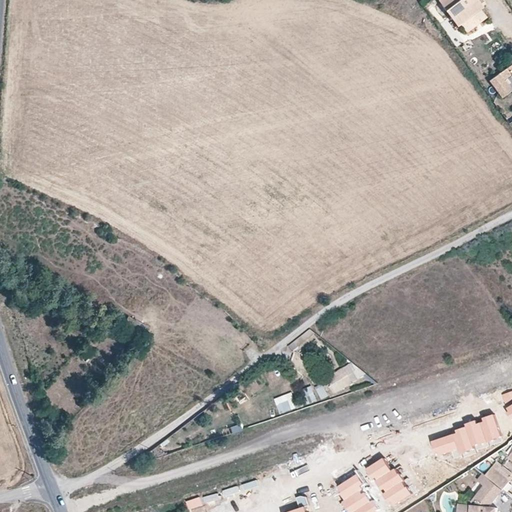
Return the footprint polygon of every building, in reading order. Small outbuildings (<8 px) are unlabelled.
[(461,22),(481,7),(483,5),(479,0),(439,0),(458,25),(461,22)] [(487,16),(481,7),(461,22),(467,31),(487,16)] [(511,67),(492,81),(500,93),(509,87),(506,82),(511,77),(511,67)] [(491,82),(485,86),(491,96),(497,92),(491,82)] [(511,90),(509,87),(500,93),(503,97),(511,91),(511,90)] [(58,312),(70,318),(74,312),(62,306),(58,312)] [(86,310),(80,321),(89,327),(96,315),(86,310)] [(358,379),(354,372),(349,375),(353,381),(358,379)] [(316,385),(321,397),(330,393),(325,382),(316,385)] [(308,401),(316,400),(315,385),(307,386),(308,401)] [(511,390),(502,395),(507,407),(511,404),(511,390)] [(275,396),(278,408),(296,404),(293,391),(275,396)] [(456,433),(431,441),(435,454),(458,447),(461,456),(476,451),(475,447),(501,439),(493,414),(482,418),(483,421),(476,424),(475,420),(464,424),(465,427),(455,430),(456,433)] [(384,459),(367,469),(389,504),(408,493),(393,470),(391,471),(384,459)] [(493,467),(485,476),(503,490),(510,481),(493,467)] [(364,488),(356,475),(337,487),(345,500),(342,502),(348,511),(377,511),(378,511),(372,502),(370,503),(362,490),(364,488)] [(493,502),(503,490),(485,476),(484,475),(478,482),(484,487),(477,495),(484,501),(493,502)] [(499,511),(500,505),(460,503),(458,511),(499,511)]
